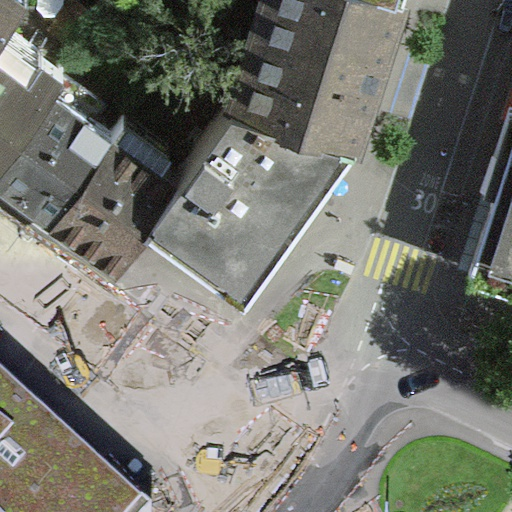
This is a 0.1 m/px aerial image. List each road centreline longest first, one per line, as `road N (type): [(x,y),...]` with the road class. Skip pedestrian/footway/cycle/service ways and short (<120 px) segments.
road 1 (tertiary): [(0,265),(174,394),(280,511)]
road 2 (residential): [(478,0),(366,331)]
road 3 (residential): [(366,331),(280,511)]
road 4 (residential): [(511,402),(366,331)]
